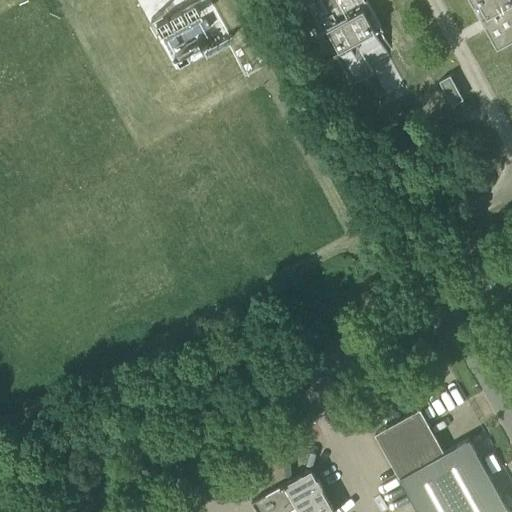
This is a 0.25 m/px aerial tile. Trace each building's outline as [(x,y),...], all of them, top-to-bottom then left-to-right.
[(364,0),(308,0),(353,80),(373,69),(371,66),(389,56),(379,38),(384,35),(364,0)] [(511,0),(469,0),(497,49),(511,40),(511,0)] [(393,58),(377,62),(384,90),(400,85),(393,58)] [(439,80),(452,104),(463,98),(450,74),(439,80)] [(423,263),(421,260),(418,253),(397,265),(402,275),(423,263)] [(375,432),(399,476),(444,451),(420,408),(375,432)] [(469,437),(444,451),(399,476),(419,511),(501,511),(509,508),(469,437)] [(335,511),(321,487),(323,486),(318,477),(316,478),(311,468),(283,484),(282,483),(277,486),(277,487),(252,501),(257,511),(335,511)]
